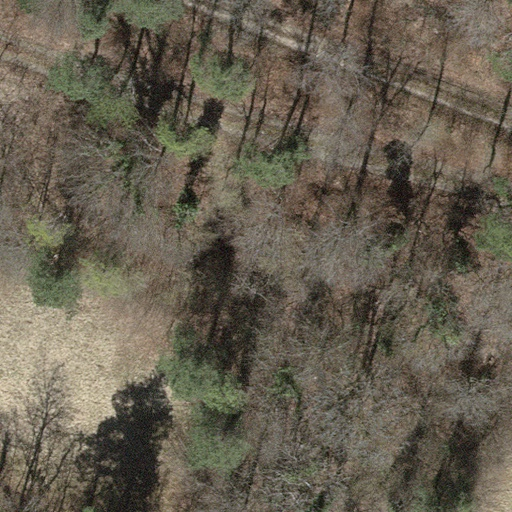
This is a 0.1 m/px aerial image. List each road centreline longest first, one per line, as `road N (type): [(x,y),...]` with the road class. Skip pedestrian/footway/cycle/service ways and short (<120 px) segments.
road 1 (track): [(511,211),(350,165),(0,39)]
road 2 (track): [(203,0),(511,122)]
